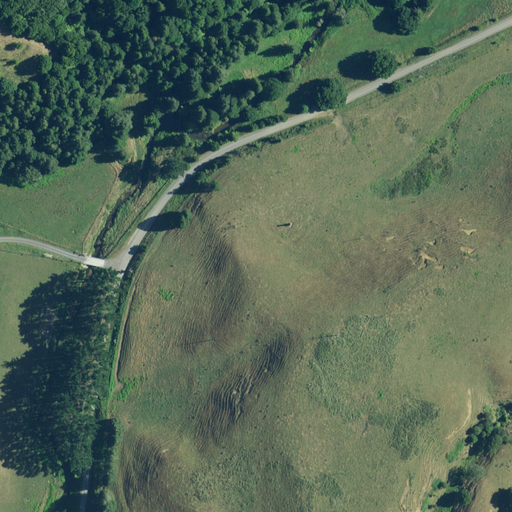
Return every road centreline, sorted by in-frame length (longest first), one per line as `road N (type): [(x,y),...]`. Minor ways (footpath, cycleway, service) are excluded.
road 1 (unclassified): [(122,268),(124,225),(171,171),(511,7)]
road 2 (unclassified): [(89,511),(122,268)]
road 3 (unclassified): [(122,268),(0,238)]
